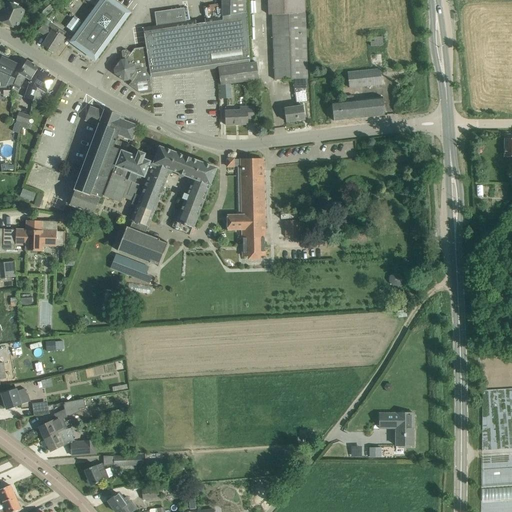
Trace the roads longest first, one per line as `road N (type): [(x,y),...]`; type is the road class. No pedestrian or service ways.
road 1 (unclassified): [(0,34),(181,137),(236,146),(448,124)]
road 2 (secondary): [(459,511),(448,124)]
road 3 (unclassified): [(265,511),(373,379)]
road 4 (track): [(373,379),(430,293),(456,279)]
road 5 (secondary): [(448,124),(433,0)]
